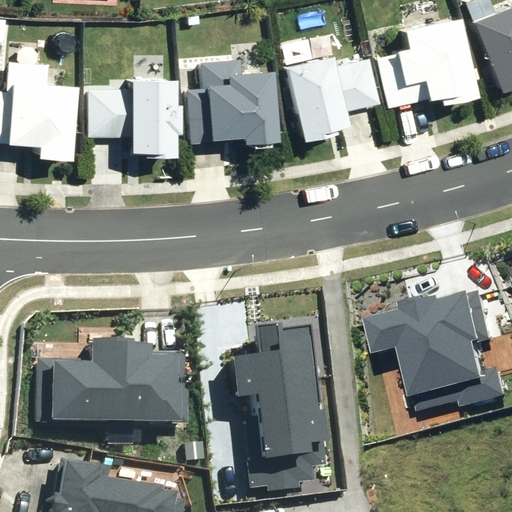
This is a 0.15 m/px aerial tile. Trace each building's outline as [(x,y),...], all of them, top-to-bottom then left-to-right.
[(511,0),(469,17),(498,89),(511,83),(511,0)] [(460,12),(394,26),(399,50),(380,54),(389,102),(418,97),(420,108),(477,97),(460,12)] [(329,52),(281,63),(299,137),(346,126),(342,110),(378,101),(366,56),(332,64),(329,52)] [(4,56),(2,85),(0,84),(0,135),(32,138),(31,149),(62,151),(68,81),(43,80),(45,59),(4,56)] [(236,59),(199,62),(201,89),(184,90),(188,139),(241,135),(240,141),(274,138),(268,68),(237,71),(236,59)] [(173,101),(173,75),(130,75),(130,89),(85,89),(85,136),(128,136),(127,153),(173,153),(173,130),(177,130),(177,101),(173,101)] [(485,289),(374,318),(383,351),(408,344),(424,407),(466,396),(468,404),(511,393),(505,366),(490,370),(482,341),(497,337),(485,289)] [(250,494),(301,489),(301,484),(313,483),(311,466),(325,465),(320,414),(313,415),(311,404),(316,403),(309,328),(277,331),(277,325),(253,327),(256,356),(229,359),(234,401),(241,400),(250,494)] [(79,357),(39,357),(39,421),(172,421),(172,355),(143,355),(143,335),(79,335),(79,357)] [(190,511),(196,473),(51,453),(45,497),(37,496),(35,511),(190,511)]
